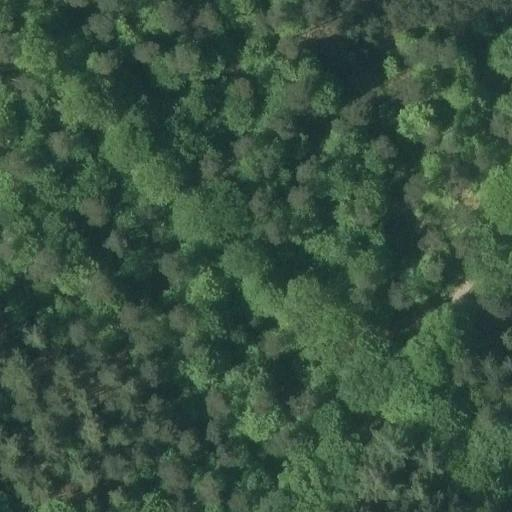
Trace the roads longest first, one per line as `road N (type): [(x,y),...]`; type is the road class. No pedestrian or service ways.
road 1 (track): [(511,225),(380,398),(0,20)]
road 2 (track): [(293,511),(380,398),(511,496)]
